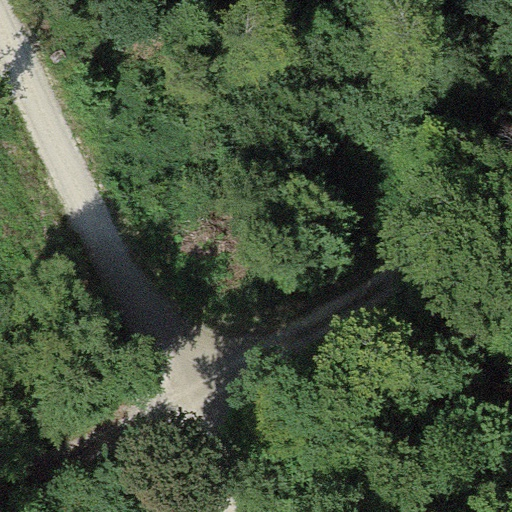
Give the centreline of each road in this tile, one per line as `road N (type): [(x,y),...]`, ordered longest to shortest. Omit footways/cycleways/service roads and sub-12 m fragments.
road 1 (track): [(511,204),(189,410),(0,487)]
road 2 (track): [(239,511),(0,24)]
